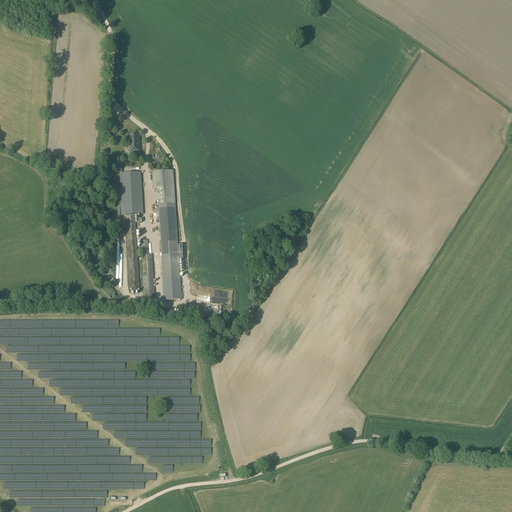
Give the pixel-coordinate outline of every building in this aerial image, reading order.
[(130,153),(139,153),(139,135),(129,136),(130,153)] [(182,300),(179,256),(182,256),(181,244),(177,244),(175,204),(173,172),(152,173),(154,190),(160,189),(161,205),(159,205),(161,257),(164,301),(182,300)] [(121,203),(121,206),(118,206),(118,208),(121,208),(121,216),(143,215),(142,197),(140,174),(140,173),(120,174),(121,203)] [(137,292),(136,289),(139,289),(135,216),(125,217),(130,290),(133,289),(133,292),(137,292)] [(149,255),(147,241),(141,241),(142,256),(143,276),(142,276),(143,298),(155,297),(152,255),(149,255)]
